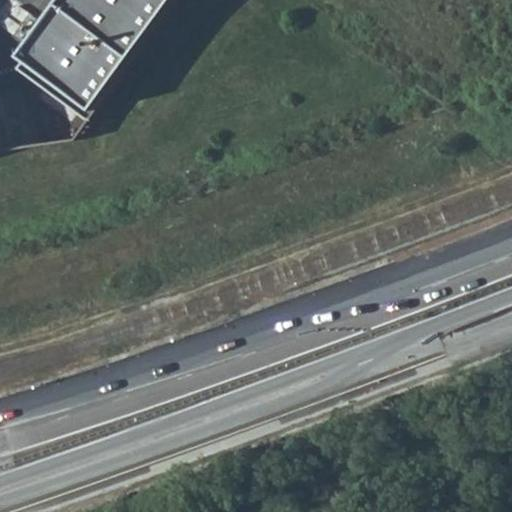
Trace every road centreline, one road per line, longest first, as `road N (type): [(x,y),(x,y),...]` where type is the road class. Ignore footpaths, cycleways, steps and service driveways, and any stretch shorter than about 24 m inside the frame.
road 1 (primary): [(0,492),(511,309)]
road 2 (primary): [(511,257),(0,437)]
